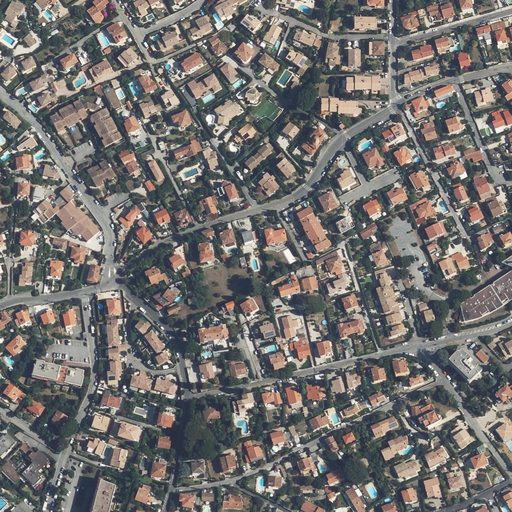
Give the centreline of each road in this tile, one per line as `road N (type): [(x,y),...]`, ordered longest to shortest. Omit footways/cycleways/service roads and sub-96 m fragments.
road 1 (residential): [(230,482),(443,380)]
road 2 (residential): [(48,511),(92,382),(83,292)]
road 3 (residential): [(0,90),(34,122),(101,217),(113,279)]
road 4 (residential): [(186,398),(381,356)]
road 5 (residential): [(398,106),(472,245)]
road 6 (residential): [(230,63),(342,139)]
road 7 (residential): [(393,44),(511,11)]
